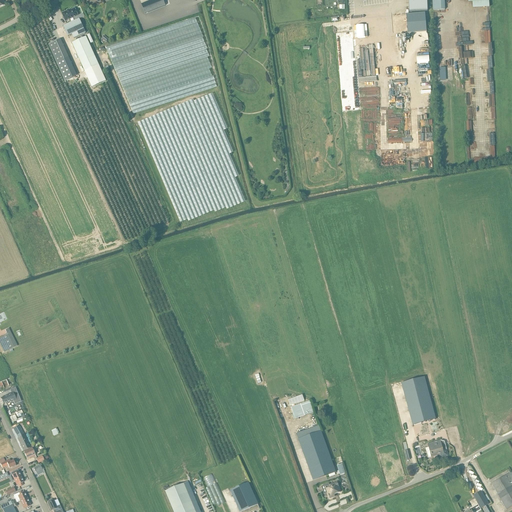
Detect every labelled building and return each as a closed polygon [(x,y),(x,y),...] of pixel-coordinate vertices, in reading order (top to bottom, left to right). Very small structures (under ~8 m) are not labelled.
[(149,0),(150,1),(142,4),(145,14),(165,6),(163,0),(149,0)] [(408,0),(409,12),(427,11),(426,0),(408,0)] [(432,0),(433,10),(445,10),(444,0),(432,0)] [(78,15),(75,8),(67,12),(66,11),(62,13),(66,21),(78,15)] [(425,13),(406,15),(407,33),(427,32),(425,13)] [(73,39),(86,33),(79,18),(63,26),(68,36),(71,35),(73,39)] [(126,102),(213,78),(198,24),(107,49),(114,74),(118,69),(113,66),(168,51),(169,56),(168,56),(177,54),(182,57),(177,55),(177,58),(176,57),(174,61),(179,65),(177,66),(177,64),(174,68),(142,77),(141,74),(144,74),(133,70),(131,74),(122,76),(118,74),(119,72),(118,72),(126,102)] [(86,37),(72,43),(84,71),(99,65),(86,37)] [(48,43),(63,81),(75,76),(60,39),(48,43)] [(428,54),(415,55),(415,64),(428,63),(428,54)] [(461,67),(463,79),(469,78),(467,66),(461,67)] [(7,334),(0,337),(0,344),(4,353),(17,346),(9,329),(5,330),(7,334)] [(424,377),(401,383),(416,437),(439,431),(424,377)] [(13,384),(11,378),(6,380),(6,379),(0,381),(0,389),(9,386),(8,386),(13,384)] [(5,396),(1,398),(3,404),(7,403),(10,402),(14,400),(16,399),(13,393),(10,394),(7,395),(5,396)] [(310,401),(291,408),(295,419),(314,412),(310,401)] [(313,480),(336,472),(319,425),(296,433),(298,439),(313,480)] [(24,435),(19,426),(13,429),(18,438),(17,438),(23,451),(30,448),(25,435),(24,435)] [(456,427),(444,430),(447,439),(459,436),(456,427)] [(54,436),(59,433),(57,428),(51,430),(54,436)] [(427,444),(429,451),(427,452),(428,458),(440,454),(441,458),(448,456),(444,442),(440,440),(427,444)] [(32,447),(24,451),(27,459),(35,455),(32,447)] [(5,461),(0,464),(2,468),(8,465),(9,468),(16,465),(13,460),(10,461),(9,459),(6,461),(5,461)] [(14,480),(21,477),(18,469),(11,473),(14,480)] [(491,483),(506,510),(511,506),(511,473),(511,472),(491,483)] [(23,485),(22,483),(24,482),(21,477),(14,480),(17,485),(18,485),(19,487),(23,485)] [(200,511),(188,482),(166,491),(165,491),(173,511),(200,511)] [(253,511),(260,509),(258,504),(248,482),(230,491),(239,511),(253,511)] [(324,494),(327,493),(329,498),(335,496),(334,495),(341,492),(337,482),(329,485),(329,484),(321,486),(324,494)] [(205,487),(212,504),(216,503),(217,505),(224,502),(216,483),(205,487)] [(14,488),(5,491),(7,496),(16,492),(14,488)] [(8,502),(7,503),(9,506),(17,503),(20,501),(27,498),(25,493),(23,493),(22,491),(13,495),(15,500),(12,502),(11,501),(8,502)] [(481,491),(474,495),(481,508),(484,507),(486,506),(488,504),(481,491)] [(27,498),(20,501),(23,508),(30,505),(27,498)] [(62,511),(59,505),(56,507),(53,501),(52,499),(48,501),(48,503),(51,511),(53,510),(53,511),(62,511)] [(9,506),(3,509),(3,511),(15,511),(13,508),(18,506),(17,503),(9,506)]
